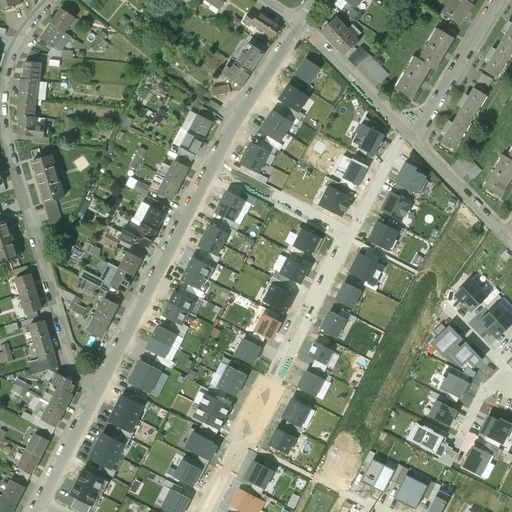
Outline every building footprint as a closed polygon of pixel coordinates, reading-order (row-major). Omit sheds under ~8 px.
[(0,0),(3,9),(20,4),(19,0),(0,0)] [(225,0),(205,0),(220,9),(225,0)] [(471,3),(466,0),(451,0),(442,13),(459,25),(464,19),(464,18),(469,11),(474,5),(471,3)] [(74,18),(61,9),(51,24),(63,33),(74,18)] [(260,29),(268,18),(259,12),(257,14),(251,9),(242,22),(249,27),(251,23),(260,29)] [(144,12),(140,17),(145,22),(150,16),(144,12)] [(335,17),(321,31),(333,43),(346,31),(341,25),(342,24),(335,17)] [(281,27),(268,18),(260,29),(274,38),(281,27)] [(511,23),(511,24),(508,22),(502,32),(506,34),(501,42),(511,49),(511,23)] [(51,24),(40,39),(53,47),(63,33),(51,24)] [(415,57),(396,89),(412,98),(430,67),(435,70),(454,39),(438,29),(419,60),(415,57)] [(101,31),(98,37),(103,40),(107,35),(101,31)] [(346,31),(333,43),(345,55),(358,42),(351,34),(350,35),(346,31)] [(103,40),(98,37),(94,42),(99,46),(103,40)] [(511,49),(501,42),(496,51),(492,48),(486,59),(490,61),(485,69),(497,76),(511,50),(511,49)] [(263,52),(248,43),(235,63),(250,72),(263,52)] [(357,49),(347,58),(356,68),(369,54),(365,49),(361,53),(357,49)] [(41,54),(31,50),(29,55),(39,59),(41,54)] [(227,62),(213,53),(204,66),(217,76),(227,62)] [(389,74),(370,55),(361,63),(380,82),(389,74)] [(319,68),(305,59),(295,75),(309,84),(319,68)] [(41,64),(25,62),(23,79),(23,80),(37,81),(37,82),(39,82),(41,64)] [(250,72),(235,63),(227,76),(231,79),(228,83),(224,83),(224,86),(232,85),(239,90),(250,73),(250,72)] [(491,80),(482,74),(476,84),(486,89),(491,80)] [(37,81),(23,80),(23,79),(21,79),(19,98),(35,100),(37,82),(37,81)] [(224,86),(211,89),(212,96),(238,91),(239,90),(232,85),(224,86)] [(289,85),(279,99),(288,106),(298,112),(298,111),(307,98),(289,85)] [(473,89),(469,97),(465,95),(458,105),(462,107),(457,116),(469,123),(485,96),(473,89)] [(35,100),(19,98),(17,116),(20,117),(20,116),(33,118),(33,117),(35,100)] [(221,107),(211,100),(207,105),(218,112),(221,107)] [(304,115),(298,111),(298,112),(288,106),(285,111),(300,121),(304,115)] [(202,108),(198,115),(211,122),(215,114),(202,108)] [(166,112),(160,109),(157,115),(163,118),(166,112)] [(272,110),(265,120),(286,133),(292,123),(272,110)] [(163,118),(157,115),(154,121),(160,124),(163,118)] [(211,122),(198,115),(190,131),(203,138),(211,122)] [(33,118),(20,116),(20,117),(18,134),(33,136),(44,137),(44,136),(45,127),(34,126),(35,118),(33,117),(33,118)] [(383,135),(365,116),(351,143),(359,147),(358,148),(374,156),(385,135),(383,135)] [(457,116),(453,124),(449,121),(443,132),(446,134),(442,142),(453,149),(469,123),(457,116)] [(286,133),(265,120),(259,130),(279,143),(286,133)] [(190,131),(182,148),(195,154),(203,138),(190,131)] [(44,137),(33,136),(33,143),(49,145),(49,137),(44,136),(44,137)] [(251,143),(245,154),(263,163),(269,152),(251,143)] [(503,155),(485,187),(501,196),(511,177),(511,151),(508,158),(503,155)] [(142,157),(136,154),(133,160),(139,163),(142,157)] [(263,163),(245,154),(240,164),(258,174),(263,163)] [(481,171),(465,154),(456,162),(473,179),(481,171)] [(52,155),(33,161),(45,203),(56,200),(64,198),(52,155)] [(351,160),(343,155),(337,167),(345,172),(342,178),(358,186),(367,169),(368,167),(352,159),(351,160)] [(139,163),(133,160),(130,166),(136,169),(139,163)] [(174,161),(171,168),(162,164),(157,173),(166,177),(180,184),(187,168),(174,161)] [(416,170),(405,164),(395,183),(397,184),(411,191),(417,194),(425,178),(415,173),(416,170)] [(166,177),(161,186),(153,182),(150,189),(149,189),(171,200),(180,184),(166,177)] [(329,187),(341,193),(345,186),(329,178),(325,186),(328,188),(329,187)] [(150,189),(138,183),(134,190),(146,196),(149,189),(150,189)] [(411,191),(397,184),(394,188),(409,195),(411,191)] [(328,188),(320,205),(341,216),(344,210),(346,211),(349,205),(347,204),(350,198),(341,193),(329,187),(328,188)] [(226,191),(221,202),(239,211),(244,200),(226,191)] [(410,202),(390,192),(381,210),(401,220),(403,215),(405,216),(409,209),(407,208),(410,202)] [(163,204),(147,196),(143,203),(151,207),(159,211),(163,204)] [(56,200),(45,203),(51,225),(62,221),(56,200)] [(119,204),(113,200),(110,206),(116,209),(119,204)] [(239,211),(221,202),(215,213),(233,222),(239,211)] [(116,209),(110,206),(107,212),(113,215),(116,209)] [(151,207),(143,223),(156,229),(164,214),(159,211),(151,207)] [(143,223),(133,217),(128,226),(124,233),(124,234),(134,240),(134,239),(148,246),(156,230),(156,229),(143,223)] [(0,222),(0,264),(18,258),(6,220),(0,222)] [(397,232),(397,233),(400,234),(403,228),(387,220),(384,226),(397,232)] [(384,226),(377,222),(374,228),(373,227),(369,233),(371,234),(368,240),(391,251),(397,241),(394,239),(397,233),(397,232),(384,226)] [(217,229),(228,234),(233,237),(236,231),(220,223),(217,229)] [(209,225),(204,236),(222,245),(228,234),(217,229),(209,225)] [(122,233),(109,226),(106,233),(118,239),(119,239),(131,246),(134,240),(124,234),(124,233),(122,232),(122,233)] [(298,236),(293,246),(310,255),(312,252),(315,253),(323,239),(299,227),(295,235),(298,236)] [(222,245),(204,236),(198,247),(216,256),(222,245)] [(95,249),(89,246),(86,252),(92,255),(95,249)] [(366,251),(363,256),(377,264),(380,258),(366,251)] [(92,255),(86,252),(83,257),(89,261),(92,255)] [(141,259),(128,252),(119,268),(133,275),(141,259)] [(363,256),(359,254),(350,272),(366,280),(375,285),(384,267),(377,264),(363,256)] [(186,269),(204,279),(208,281),(214,269),(192,258),(186,269)] [(308,269),(288,259),(281,273),(290,278),(300,283),(308,269)] [(119,268),(112,264),(104,280),(104,281),(124,291),(133,275),(119,268)] [(104,280),(83,269),(79,277),(100,288),(104,281),(104,280)] [(204,279),(186,269),(181,281),(199,290),(204,279)] [(290,278),(281,273),(275,270),(272,277),(286,284),(290,278)] [(30,274),(15,279),(21,296),(36,292),(30,274)] [(272,277),(269,283),(288,293),(289,290),(285,288),(286,284),(272,277)] [(479,288),(471,279),(455,294),(463,303),(479,288)] [(375,285),(366,280),(363,286),(375,292),(378,286),(375,285)] [(269,291),(264,301),(285,312),(294,296),(288,293),(269,283),(266,289),(269,291)] [(361,291),(344,283),(335,300),(352,309),(361,291)] [(180,288),(177,293),(194,302),(196,296),(180,288)] [(479,288),(463,303),(471,312),(487,296),(479,288)] [(75,296),(64,290),(61,296),(72,302),(75,296)] [(36,292),(21,296),(26,314),(36,311),(41,309),(36,292)] [(174,292),(169,303),(188,313),(195,317),(201,306),(193,302),(194,302),(177,293),(174,292)] [(120,298),(110,293),(108,298),(117,302),(120,298)] [(81,299),(75,296),(72,302),(78,305),(81,299)] [(117,305),(104,298),(95,314),(109,321),(117,305)] [(78,305),(72,302),(69,308),(75,311),(78,305)] [(188,313),(169,303),(163,315),(182,325),(188,313)] [(498,303),(480,320),(488,329),(506,312),(498,303)] [(36,311),(26,314),(28,319),(38,316),(36,311)] [(346,319),(330,311),(321,329),(337,337),(346,319)] [(488,329),(497,338),(511,324),(511,317),(506,312),(488,329)] [(109,321),(95,314),(87,330),(101,337),(109,321)] [(280,323),(263,314),(255,331),(271,340),(280,323)] [(44,321),(29,325),(34,343),(49,338),(44,321)] [(433,332),(437,337),(446,329),(441,324),(433,332)] [(158,326),(152,338),(170,347),(176,335),(158,326)] [(437,337),(431,343),(444,357),(448,352),(461,366),(464,363),(468,367),(471,370),(481,360),(465,343),(464,344),(460,341),(462,339),(449,326),(446,329),(437,337)] [(49,338),(34,343),(40,360),(55,356),(49,338)] [(170,347),(152,338),(146,349),(164,358),(170,347)] [(243,339),(235,356),(252,365),(261,348),(243,339)] [(333,351),(315,342),(313,346),(312,346),(309,351),(310,352),(308,356),(326,365),(333,351)] [(7,344),(1,346),(3,352),(9,350),(7,344)] [(9,350),(3,352),(5,359),(11,357),(9,350)] [(55,356),(40,360),(41,366),(45,365),(56,361),(55,356)] [(161,371),(140,360),(134,371),(155,382),(161,371)] [(56,361),(45,365),(47,370),(58,367),(56,361)] [(246,375),(228,366),(223,377),(241,386),(246,375)] [(477,373),(471,370),(468,367),(466,369),(463,373),(474,379),(477,373)] [(155,382),(134,371),(128,383),(150,393),(155,382)] [(297,388),(315,397),(323,380),(306,371),(297,388)] [(469,383),(445,371),(442,376),(445,377),(439,388),(460,399),(469,383)] [(72,381),(57,373),(51,383),(58,387),(70,393),(74,386),(70,383),(72,381)] [(241,386),(223,377),(217,387),(235,396),(241,386)] [(30,386),(24,382),(21,388),(27,391),(30,386)] [(58,387),(50,403),(64,410),(72,394),(70,393),(58,387)] [(27,391),(21,388),(18,394),(24,397),(27,391)] [(136,395),(133,401),(142,406),(142,407),(147,409),(151,403),(136,395)] [(230,407),(205,395),(200,405),(225,418),(230,407)] [(115,408),(137,420),(138,419),(136,418),(142,407),(142,406),(133,401),(122,396),(115,408)] [(291,399),(282,417),(288,420),(300,426),(309,408),(291,399)] [(456,411),(437,401),(429,416),(448,427),(456,411)] [(64,410),(50,403),(42,419),(56,426),(64,410)] [(225,418),(200,405),(194,416),(219,429),(225,418)] [(137,420),(115,408),(109,420),(118,426),(131,432),(132,431),(137,420)] [(300,426),(288,420),(285,425),(296,431),(301,433),(304,427),(306,428),(315,411),(309,408),(300,426)] [(25,412),(23,416),(32,420),(34,416),(25,412)] [(499,422),(489,417),(486,422),(486,421),(480,432),(502,443),(506,434),(507,435),(511,425),(511,424),(506,422),(505,422),(500,420),(499,422)] [(280,423),(276,429),(293,437),(296,431),(285,425),(280,423)] [(423,427),(418,424),(410,440),(421,446),(420,447),(429,452),(429,451),(440,456),(441,456),(446,446),(447,444),(441,441),(443,437),(432,431),(432,430),(423,426),(423,427)] [(131,432),(118,426),(115,432),(131,440),(134,433),(132,431),(131,432)] [(199,436),(212,442),(216,434),(200,426),(198,431),(201,433),(199,436)] [(198,431),(190,428),(186,435),(191,438),(186,447),(210,460),(217,447),(211,444),(212,442),(199,436),(201,433),(198,431)] [(269,444),(288,453),(295,438),(293,437),(276,429),(269,444)] [(115,432),(112,438),(124,444),(123,445),(127,447),(131,440),(115,432)] [(112,438),(102,433),(96,445),(117,456),(123,445),(124,444),(112,438)] [(48,441),(34,434),(26,450),(40,457),(48,441)] [(486,442),(481,451),(490,455),(498,459),(503,450),(486,442)] [(117,456),(96,445),(90,458),(100,463),(111,469),(111,468),(117,456)] [(441,456),(440,456),(437,461),(450,468),(457,453),(451,450),(452,449),(446,446),(441,456)] [(481,451),(473,446),(463,467),(480,475),(490,455),(481,451)] [(26,450),(18,466),(32,473),(40,457),(26,450)] [(204,471),(182,459),(173,477),(193,487),(196,480),(199,481),(204,471)] [(361,482),(372,488),(384,465),(372,459),(361,482)] [(244,478),(264,488),(273,471),(253,461),(244,478)] [(117,471),(111,468),(111,469),(100,463),(97,469),(113,478),(117,471)] [(372,488),(383,493),(395,470),(384,465),(372,488)] [(395,483),(400,486),(406,475),(409,469),(403,467),(395,483)] [(108,482),(84,469),(77,483),(98,494),(102,495),(108,482)] [(31,475),(20,470),(18,475),(28,480),(31,475)] [(417,480),(406,475),(400,486),(394,499),(405,504),(417,480)] [(28,481),(18,476),(16,481),(25,486),(28,481)] [(24,487),(11,480),(2,496),(16,504),(24,487)] [(417,480),(405,504),(415,510),(422,497),(427,486),(417,480)] [(427,486),(422,497),(427,499),(436,483),(430,480),(427,486)] [(98,494),(77,483),(71,494),(76,497),(92,505),(98,494)] [(161,508),(169,511),(182,511),(190,499),(171,489),(161,508)] [(230,506),(242,511),(258,511),(264,502),(239,489),(230,506)] [(440,511),(449,495),(439,490),(427,511),(440,511)] [(11,511),(16,504),(2,496),(0,500),(0,511),(11,511)] [(88,511),(92,505),(76,497),(70,508),(78,511),(88,511)]
